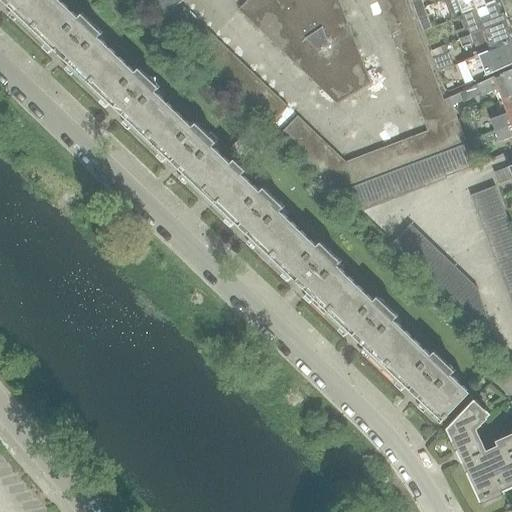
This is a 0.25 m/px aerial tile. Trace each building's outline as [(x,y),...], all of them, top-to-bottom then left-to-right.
[(0,0),(0,2),(32,33),(61,2),(58,0),(0,0)] [(155,0),(147,0),(143,4),(149,10),(157,1),(155,0)] [(230,0),(209,0),(206,4),(233,30),(247,15),(230,0)] [(260,0),(230,0),(247,15),(261,1),(260,0)] [(351,0),(356,12),(386,0),(351,0)] [(387,0),(386,0),(356,12),(362,28),(394,16),(391,9),(387,0)] [(401,0),(387,0),(391,9),(403,4),(401,0)] [(411,0),(416,12),(425,9),(421,0),(411,0)] [(500,0),(446,0),(449,8),(461,3),(466,15),(500,0)] [(509,20),(501,0),(500,0),(466,15),(470,26),(459,31),(462,40),(509,20)] [(157,1),(149,10),(155,15),(163,7),(157,1)] [(119,58),(61,2),(32,33),(90,88),(119,58)] [(206,4),(191,20),(218,46),(233,30),(206,4)] [(163,7),(155,15),(160,21),(168,12),(163,7)] [(424,31),(432,27),(425,9),(416,12),(424,31)] [(168,12),(160,21),(166,26),(174,18),(168,12)] [(394,16),(362,28),(369,44),(400,32),(397,23),(394,16)] [(174,18),(166,26),(172,31),(180,23),(174,18)] [(409,18),(397,23),(400,32),(412,27),(409,18)] [(511,42),(511,27),(509,20),(462,40),(465,47),(470,60),(481,55),(511,42)] [(180,23),(172,31),(177,37),(185,28),(180,23)] [(412,27),(400,32),(404,41),(416,36),(412,27)] [(434,27),(432,27),(424,31),(430,46),(440,42),(434,27)] [(185,28),(177,37),(183,42),(191,34),(185,28)] [(400,32),(369,44),(375,60),(406,48),(404,41),(400,32)] [(261,33),(236,59),(249,71),(274,45),(261,33)] [(191,34),(183,42),(189,48),(197,39),(191,34)] [(197,39),(189,48),(194,53),(202,45),(197,39)] [(511,65),(511,42),(481,55),(470,60),(468,61),(477,81),(478,80),(511,65)] [(202,45),(194,53),(200,59),(208,50),(202,45)] [(274,45),(249,71),(261,83),(286,57),(274,45)] [(406,48),(375,60),(381,77),(413,65),(409,56),(406,48)] [(441,49),(432,52),(435,60),(443,57),(444,57),(441,49)] [(208,50),(200,59),(206,64),(214,56),(208,50)] [(421,51),(409,56),(413,65),(425,60),(421,51)] [(443,57),(435,60),(439,71),(452,66),(448,55),(445,56),(444,57),(443,57)] [(214,56),(206,64),(211,69),(219,61),(214,56)] [(286,57),(261,83),(273,95),(298,68),(286,57)] [(119,58),(90,88),(148,143),(176,113),(119,58)] [(425,60),(413,65),(416,74),(428,69),(425,60)] [(413,65),(381,77),(387,93),(419,81),(416,74),(413,65)] [(298,68),(273,95),(286,107),(311,81),(298,68)] [(504,102),(511,98),(511,71),(497,77),(460,95),(464,103),(483,94),(485,97),(499,89),(504,102)] [(419,81),(387,93),(394,109),(425,97),(422,88),(419,81)] [(434,83),(422,88),(425,97),(437,92),(434,83)] [(315,84),(289,110),(302,123),(328,96),(315,84)] [(437,92),(425,97),(429,106),(441,101),(437,92)] [(328,96),(302,123),(314,134),(340,108),(328,96)] [(425,97),(394,109),(400,125),(431,113),(429,106),(425,97)] [(497,132),(511,125),(511,98),(504,102),(509,114),(492,120),(497,132)] [(340,108),(314,134),(327,146),(352,120),(340,108)] [(203,196),(232,166),(176,113),(148,143),(203,196)] [(431,113),(400,125),(406,142),(438,130),(434,121),(431,113)] [(446,116),(434,121),(438,130),(450,125),(446,116)] [(471,142),(480,139),(471,116),(462,119),(471,142)] [(352,120),(327,146),(339,158),(364,131),(352,120)] [(450,125),(438,130),(441,138),(453,134),(450,125)] [(511,125),(497,132),(497,133),(500,140),(501,143),(511,138),(511,125)] [(438,130),(406,142),(413,159),(444,147),(441,138),(438,130)] [(258,139),(249,131),(237,144),(246,152),(258,139)] [(364,131),(339,158),(351,169),(376,143),(364,131)] [(480,139),(471,142),(474,150),(500,140),(497,133),(480,139)] [(376,143),(351,169),(364,182),(389,155),(376,143)] [(468,145),(458,149),(466,171),(477,167),(468,145)] [(458,149),(448,153),(456,174),(466,171),(458,149)] [(448,153),(438,156),(447,178),(456,174),(448,153)] [(429,160),(427,160),(437,185),(448,181),(447,178),(438,156),(429,160)] [(419,163),(416,164),(426,189),(437,185),(427,160),(426,161),(419,163)] [(414,165),(405,168),(415,193),(426,189),(416,164),(414,165)] [(203,196),(270,260),(299,230),(232,166),(203,196)] [(511,167),(511,168),(495,174),(499,185),(511,179),(511,167)] [(405,168),(395,172),(404,197),(415,193),(405,168)] [(391,174),(384,176),(393,201),(404,197),(395,172),(391,174)] [(379,178),(373,180),(383,205),(393,201),(384,176),(379,178)] [(367,182),(362,184),(372,209),(383,205),(373,180),(370,181),(367,182)] [(356,187),(339,193),(360,213),(372,209),(362,184),(356,187)] [(472,196),(476,207),(500,197),(496,186),(472,196)] [(480,218),(504,208),(500,197),(476,207),(480,218)] [(480,218),(484,229),(508,219),(504,208),(480,218)] [(489,240),(511,230),(508,219),(484,229),(489,240)] [(392,245),(400,253),(419,233),(410,225),(392,245)] [(489,240),(493,251),(511,242),(511,229),(511,230),(489,240)] [(356,284),(299,230),(270,260),(327,315),(356,284)] [(428,242),(419,233),(400,253),(409,261),(428,242)] [(418,270),(436,250),(428,242),(409,261),(418,270)] [(497,261),(511,254),(511,242),(493,251),(497,261)] [(445,258),(436,250),(418,270),(427,278),(445,258)] [(511,254),(497,261),(501,272),(511,267),(511,254)] [(435,286),(454,266),(445,258),(427,278),(435,286)] [(463,275),(454,266),(435,286),(444,294),(463,275)] [(505,283),(511,280),(511,267),(501,272),(505,283)] [(453,303),(471,283),(463,275),(444,294),(453,303)] [(453,303),(461,311),(480,291),(471,283),(453,303)] [(384,369),(413,339),(356,284),(327,315),(384,369)] [(487,314),(480,291),(461,311),(476,325),(487,314)] [(384,369),(440,423),(469,393),(413,339),(384,369)] [(511,362),(508,365),(493,380),(510,397),(511,395),(511,362)] [(504,493),(487,454),(477,433),(487,422),(473,408),(477,404),(475,402),(447,430),(481,503),(504,493)] [(511,489),(511,443),(487,454),(504,493),(511,489)]
